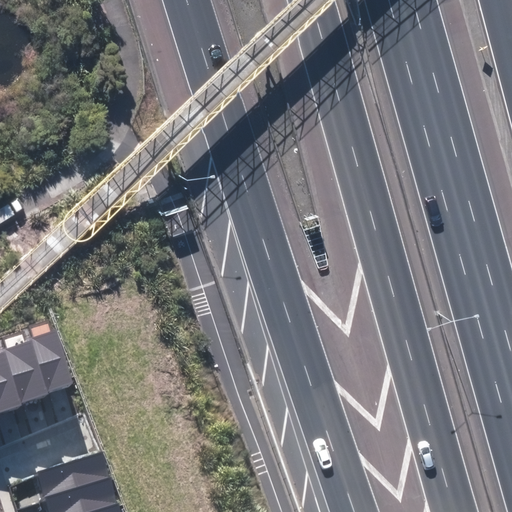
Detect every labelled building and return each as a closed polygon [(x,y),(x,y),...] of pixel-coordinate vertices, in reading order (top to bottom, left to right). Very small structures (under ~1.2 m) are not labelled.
[(51,396),(77,385),(54,331),(28,342),(51,396)] [(25,406),(51,396),(28,342),(3,353),(25,406)] [(0,415),(25,406),(3,353),(0,354),(0,415)] [(105,482),(97,456),(18,481),(26,507),(105,482)] [(100,511),(113,508),(105,482),(26,507),(27,511),(100,511)]
